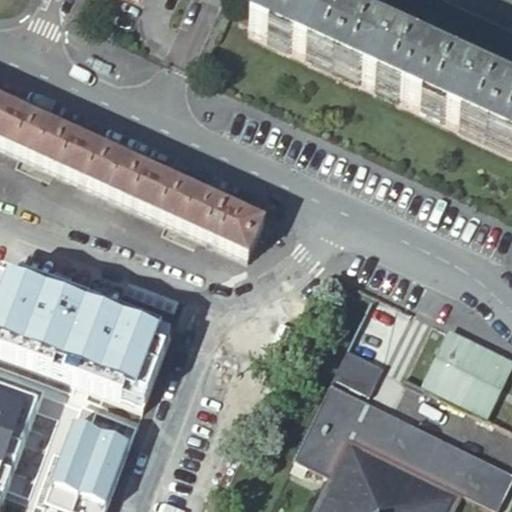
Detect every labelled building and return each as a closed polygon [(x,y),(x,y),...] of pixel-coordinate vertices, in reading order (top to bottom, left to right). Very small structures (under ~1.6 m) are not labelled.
[(297,0),(296,4),(287,0),(262,0),(246,35),(511,157),(511,103),(476,87),(479,82),(465,76),(462,81),(393,49),(395,43),(381,37),(379,42),(310,10),(312,5),(302,0),(297,0)] [(323,0),(511,88),(511,34),(437,0),(323,0)] [(112,204),(163,227),(195,243),(245,265),(262,231),(136,173),(92,153),(0,111),(0,152),(16,160),(50,176),(112,204)] [(0,365),(24,289),(0,281),(0,365)] [(511,362),(451,333),(450,336),(510,365),(497,392),(504,396),(511,378),(511,362)] [(424,389),(491,422),(504,396),(497,392),(510,365),(450,336),(424,389)] [(384,377),(350,360),(336,387),(371,404),(384,377)] [(455,511),(462,500),(486,511),(498,511),(511,484),(511,479),(330,390),(291,466),(327,483),(312,511),(455,511)]
